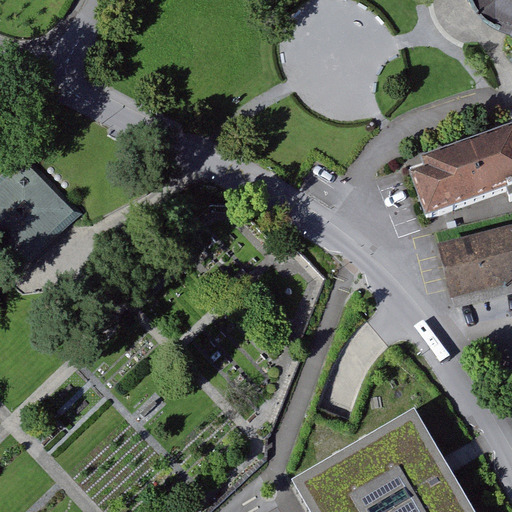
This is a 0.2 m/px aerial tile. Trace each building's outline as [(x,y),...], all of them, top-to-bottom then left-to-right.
[(511,0),(478,0),(511,42),(511,0)] [(511,142),(510,137),(415,174),(432,220),(511,189),(511,142)] [(31,154),(0,184),(0,238),(31,270),(89,214),(31,154)] [(511,234),(444,252),(456,300),(511,285),(511,234)] [(476,511),(450,467),(420,414),(301,485),(316,511),(476,511)]
